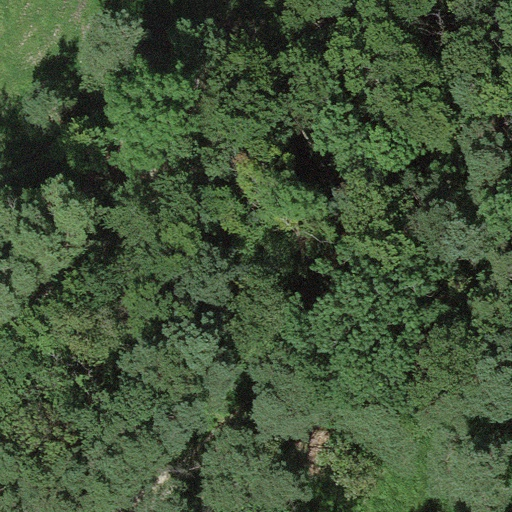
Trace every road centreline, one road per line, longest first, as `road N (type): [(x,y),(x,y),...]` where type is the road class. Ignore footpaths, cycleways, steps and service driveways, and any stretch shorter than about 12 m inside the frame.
road 1 (track): [(511,74),(328,326),(119,511)]
road 2 (track): [(0,350),(11,333),(163,220),(253,172),(300,0)]
